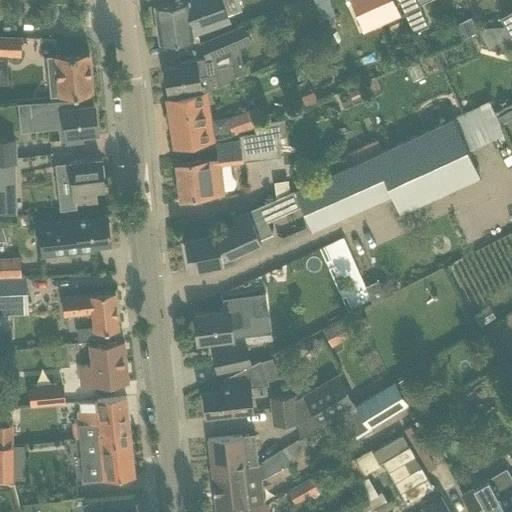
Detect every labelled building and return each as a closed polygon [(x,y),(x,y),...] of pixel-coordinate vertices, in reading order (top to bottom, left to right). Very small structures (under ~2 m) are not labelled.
[(192,28),(227,16),(221,0),(189,0),(188,0),(155,5),(160,42),(194,37),(192,28)] [(238,0),(225,0),(228,12),(240,10),(238,0)] [(350,0),(363,28),(398,11),(393,0),(350,0)] [(418,4),(403,11),(414,33),(428,26),(418,4)] [(244,23),(198,42),(206,59),(251,40),(244,23)] [(18,51),(19,35),(0,34),(0,56),(6,57),(6,51),(18,51)] [(415,44),(402,49),(407,60),(419,55),(415,44)] [(369,47),(341,58),(349,80),(378,69),(369,47)] [(89,52),(48,55),(52,95),(92,92),(89,52)] [(236,80),(234,64),(216,67),(217,73),(200,75),(197,58),(179,61),(180,64),(163,67),(167,89),(169,89),(170,97),(202,92),(236,80)] [(13,78),(0,77),(0,98),(13,99),(13,78)] [(44,95),(44,77),(23,77),(23,95),(44,95)] [(304,104),(316,99),(313,91),(301,96),(304,104)] [(202,92),(170,97),(170,98),(167,98),(174,147),(210,141),(202,92)] [(97,132),(94,105),(79,107),(78,98),(66,99),(65,99),(17,102),(17,104),(29,103),(32,124),(64,120),(66,141),(83,139),(82,134),(97,132)] [(227,118),(233,135),(252,128),(246,111),(227,118)] [(479,175),(452,118),(296,189),(295,189),(313,229),(392,193),(400,211),(479,175)] [(238,134),(239,141),(242,161),(280,157),(277,136),(286,135),(285,119),(263,121),(263,125),(254,126),(255,132),(238,134)] [(0,161),(16,160),(15,138),(0,139),(0,161)] [(180,198),(225,193),(221,163),(242,161),(239,141),(217,144),(218,158),(176,163),(180,198)] [(100,157),(70,160),(70,162),(55,163),(57,177),(72,176),(75,204),(96,202),(95,189),(103,188),(100,157)] [(0,185),(17,185),(16,160),(0,161),(0,185)] [(295,178),(274,181),(277,197),(295,189),(296,189),(295,178)] [(236,225),(221,232),(185,239),(191,267),(223,260),(222,257),(260,239),(259,237),(270,231),(259,206),(232,217),(236,225)] [(107,216),(38,223),(41,253),(95,248),(94,244),(110,242),(107,216)] [(0,277),(21,276),(20,257),(0,257),(0,277)] [(26,276),(21,276),(0,277),(0,308),(28,306),(26,276)] [(119,327),(115,290),(91,292),(91,294),(64,297),(66,314),(94,312),(95,329),(119,327)] [(253,325),(249,293),(221,297),(223,310),(194,313),(198,340),(232,336),(231,328),(253,325)] [(360,329),(367,325),(363,318),(356,321),(360,329)] [(124,340),(92,344),(94,364),(80,365),(83,385),(128,381),(124,340)] [(246,362),(242,344),(211,352),(215,369),(246,362)] [(253,409),(250,386),(269,384),(261,359),(225,376),(225,383),(219,384),(220,390),(203,392),(206,414),(253,409)] [(74,374),(43,376),(45,401),(76,398),(74,374)] [(321,425),(352,406),(355,405),(337,374),(302,394),(313,413),(321,425)] [(355,405),(352,406),(364,427),(407,401),(394,381),(355,405)] [(302,394),(297,397),(297,393),(269,396),(273,425),(297,422),(313,413),(302,394)] [(129,428),(126,396),(78,401),(79,412),(77,412),(78,423),(77,423),(77,424),(100,421),(101,431),(129,428)] [(134,475),(129,428),(101,431),(100,421),(77,424),(83,480),(134,475)] [(0,446),(11,447),(13,447),(12,424),(0,424),(0,446)] [(258,464),(258,463),(255,433),(208,438),(212,476),(230,474),(229,461),(245,459),(245,465),(258,464)] [(259,463),(261,478),(265,477),(283,467),(293,460),(288,452),(302,444),(299,439),(262,461),(262,463),(259,463)] [(0,479),(12,479),(12,456),(11,447),(0,446),(0,479)] [(261,478),(259,463),(258,463),(258,464),(245,465),(245,459),(229,461),(230,474),(212,476),(216,509),(247,505),(244,480),(261,478)] [(511,511),(511,477),(506,467),(460,493),(471,511),(511,511)] [(287,490),(295,503),(320,489),(313,476),(287,490)] [(449,511),(439,495),(421,505),(425,511),(449,511)] [(268,511),(267,502),(265,503),(262,504),(247,505),(216,509),(216,511),(268,511)]
